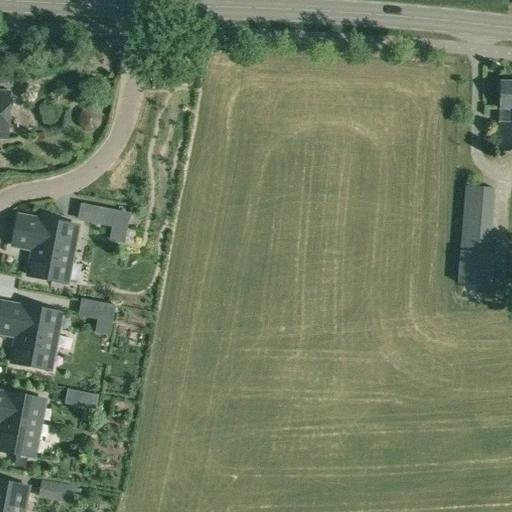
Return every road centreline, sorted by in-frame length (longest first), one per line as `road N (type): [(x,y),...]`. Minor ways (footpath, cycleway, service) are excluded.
road 1 (primary): [(511,33),(137,6)]
road 2 (residential): [(0,213),(11,194),(77,175),(121,141),(137,6)]
road 3 (primary): [(137,6),(0,2)]
